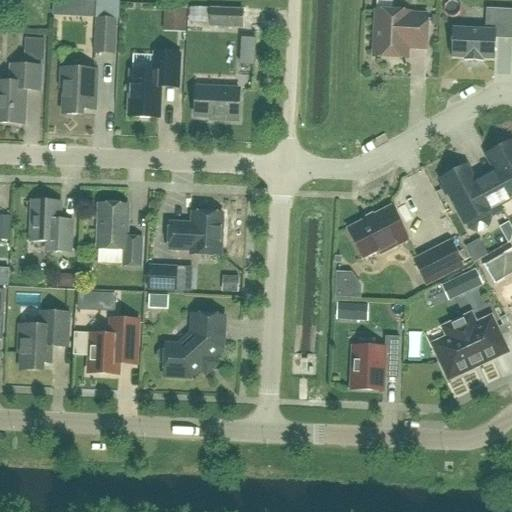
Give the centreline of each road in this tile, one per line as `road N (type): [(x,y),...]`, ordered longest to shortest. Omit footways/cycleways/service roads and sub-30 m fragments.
road 1 (residential): [(0,154),(283,170)]
road 2 (unclassified): [(266,431),(0,420)]
road 3 (residential): [(266,431),(283,170)]
road 4 (unclassified): [(511,417),(453,442),(266,431)]
road 5 (residential): [(283,170),(347,173),(511,95)]
road 6 (residential): [(283,170),(292,0)]
